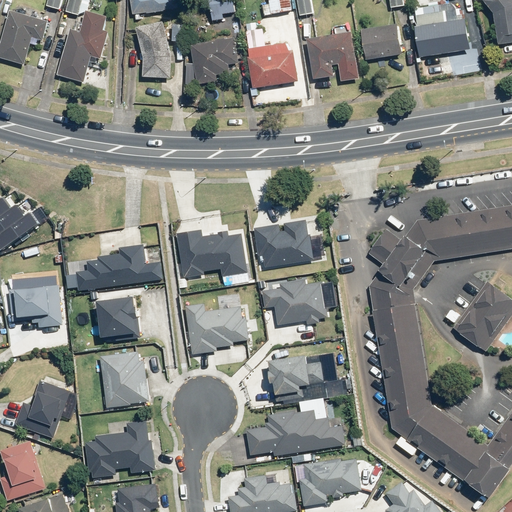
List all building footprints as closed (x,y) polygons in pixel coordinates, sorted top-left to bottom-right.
[(65,0),(52,0),(51,5),(63,9),(65,0)] [(87,0),(72,0),(69,11),(83,16),(87,0)] [(179,0),(136,0),(138,13),(154,11),(181,7),(179,0)] [(238,0),(212,0),(215,20),(227,18),(227,12),(239,11),(238,0)] [(293,0),(271,0),(274,14),(295,11),(293,0)] [(314,0),(301,0),(304,14),(317,13),(314,0)] [(511,0),(490,0),(500,12),(504,43),(511,41),(511,0)] [(54,18),(18,5),(0,52),(0,53),(35,67),(54,18)] [(115,30),(109,28),(113,14),(93,8),(87,30),(76,27),(62,76),(89,83),(96,57),(106,60),(115,30)] [(470,18),(418,24),(422,57),(476,50),(474,32),(470,18)] [(169,21),(144,26),(150,56),(148,74),(175,77),(176,55),(169,21)] [(188,22),(178,22),(176,40),(187,40),(188,22)] [(404,22),(367,26),(371,58),(408,54),(404,22)] [(357,31),(341,33),(333,34),(312,37),(318,78),(338,75),(337,64),(343,63),(345,80),(364,78),(357,31)] [(217,39),(195,42),(201,83),(222,81),(221,74),(234,72),(233,63),(243,62),(239,36),(217,39)] [(299,49),(295,49),(292,41),(254,47),(256,57),(254,57),(258,87),(304,80),(299,49)] [(511,452),(511,191),(409,208),(358,274),(385,411),(489,484),(511,452)] [(3,200),(0,202),(0,217),(16,206),(9,196),(3,200)] [(16,206),(0,217),(0,235),(30,213),(22,202),(16,206)] [(30,213),(0,235),(0,238),(7,248),(44,221),(35,210),(30,213)] [(312,217),(259,226),(265,266),(319,258),(312,217)] [(209,274),(208,272),(226,269),(227,275),(251,272),(245,232),(234,234),(233,231),(205,235),(204,229),(183,231),(188,277),(209,274)] [(79,270),(81,286),(165,275),(163,260),(150,262),(148,244),(122,247),(123,252),(100,255),(101,258),(91,260),(92,268),(79,270)] [(279,305),(282,326),(331,318),(328,298),(325,281),(310,283),(309,277),(284,281),(285,287),(276,288),(277,289),(267,290),(270,306),(279,305)] [(17,322),(40,319),(41,328),(68,325),(67,315),(62,282),(13,288),(17,322)] [(107,297),(110,334),(145,332),(142,295),(107,297)] [(246,306),(219,309),(218,301),(194,304),(199,353),(223,350),(222,345),(250,342),(246,306)] [(145,351),(106,355),(110,408),(149,404),(149,400),(152,399),(149,359),(146,359),(145,351)] [(305,355),(277,358),(281,400),(309,397),(308,383),(328,381),(325,353),(305,355)] [(43,380),(35,403),(27,400),(19,425),(27,428),(58,438),(74,390),(43,380)] [(255,459),(350,444),(347,424),(333,426),(328,397),(303,400),(305,408),(270,414),(272,425),(250,429),(255,459)] [(93,471),(97,470),(97,476),(119,474),(119,470),(133,468),(134,472),(157,470),(152,420),(126,423),(127,432),(94,435),(94,440),(89,440),(93,471)] [(4,477),(11,500),(50,488),(43,465),(35,440),(3,450),(11,474),(4,477)] [(360,454),(308,462),(311,477),(304,478),(309,504),(367,495),(363,469),(360,454)] [(284,472),(244,479),(247,493),(232,496),(234,511),(276,511),(300,508),(296,485),(286,487),(284,472)] [(390,508),(391,511),(442,511),(433,498),(427,501),(420,490),(416,493),(408,480),(390,492),(397,504),(390,508)] [(161,511),(160,484),(123,486),(124,501),(120,501),(120,511),(161,511)] [(73,511),(67,493),(24,508),(25,511),(73,511)]
